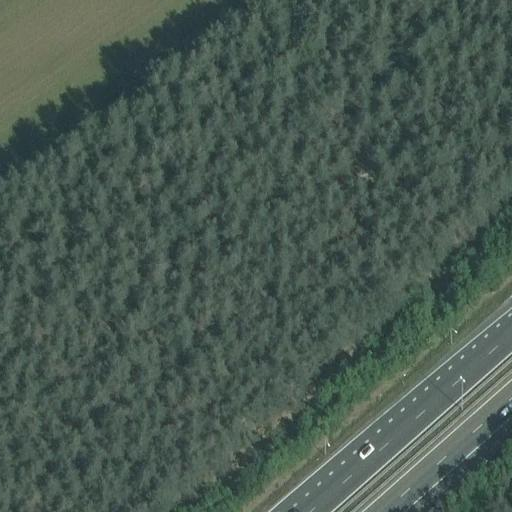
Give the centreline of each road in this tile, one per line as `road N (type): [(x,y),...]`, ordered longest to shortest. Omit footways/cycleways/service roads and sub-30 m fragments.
road 1 (track): [(194,500),(511,214)]
road 2 (motorway): [(511,333),(309,511)]
road 3 (motorway): [(383,511),(511,397)]
